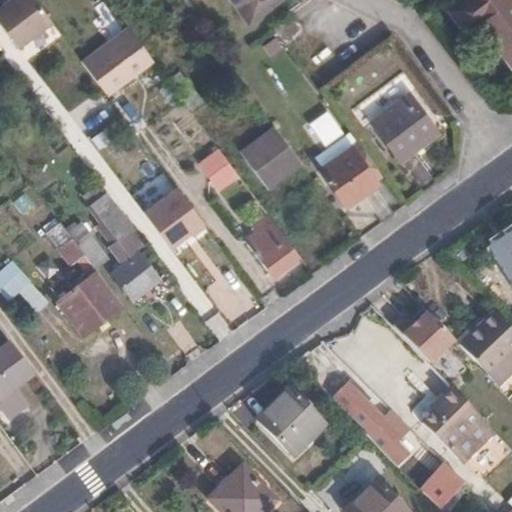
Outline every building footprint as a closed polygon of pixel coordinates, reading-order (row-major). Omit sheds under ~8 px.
[(48,22),(31,0),(7,0),(0,5),(0,30),(13,48),(48,22)] [(259,10),(251,0),(229,0),(245,20),(259,10)] [(251,0),(259,10),(271,0),(251,0)] [(511,65),(511,3),(509,0),(458,0),(445,10),(461,33),(477,23),(509,68),(511,65)] [(289,13),(271,27),(283,42),(300,28),(289,13)] [(150,59),(126,26),(79,60),(104,94),(150,59)] [(182,76),(170,85),(179,98),(189,111),(202,102),(182,76)] [(436,133),(407,95),(370,123),(398,160),(436,133)] [(298,159),(273,125),(238,150),(265,184),(298,159)] [(370,178),(379,171),(355,139),(316,168),(344,205),(374,183),(370,178)] [(225,184),(237,175),(216,148),(195,164),(206,179),(216,172),(225,184)] [(215,191),(225,184),(216,172),(206,179),(215,191)] [(112,244),(128,232),(97,189),(80,202),(112,244)] [(202,226),(175,189),(142,213),(168,250),(202,226)] [(268,275),(296,255),(265,212),(249,225),(253,231),(242,239),(268,275)] [(53,249),(68,239),(55,219),(40,229),(53,249)] [(73,223),(64,229),(71,239),(88,262),(101,252),(82,226),(77,228),(73,223)] [(511,233),(504,239),(505,241),(497,247),(506,260),(503,262),(511,273),(511,233)] [(90,272),(93,269),(88,262),(71,239),(56,249),(69,268),(76,264),(86,278),(55,303),(81,338),(120,308),(90,272)] [(130,299),(156,280),(136,253),(110,272),(130,299)] [(0,288),(12,301),(29,285),(8,262),(0,268),(0,288)] [(458,345),(488,376),(511,354),(511,330),(493,311),(458,345)] [(427,360),(451,338),(431,316),(408,339),(427,360)] [(29,374),(6,342),(0,346),(0,408),(6,417),(23,405),(12,388),(29,374)] [(288,450),(324,414),(293,382),(257,417),(288,450)] [(364,433),(382,452),(402,431),(384,414),(379,418),(344,383),(332,396),(366,431),(364,433)] [(447,449),(480,418),(451,387),(438,401),(442,405),(422,424),(447,449)] [(508,444),(511,440),(511,416),(505,409),(489,423),(508,444)] [(402,431),(406,427),(388,410),(384,414),(402,431)] [(465,463),(481,475),(489,464),(474,452),(465,463)] [(220,511),(259,511),(272,500),(239,465),(206,496),(220,511)] [(343,511),(401,511),(407,507),(376,475),(341,509),(343,511)] [(428,499),(437,509),(462,484),(453,475),(428,499)]
